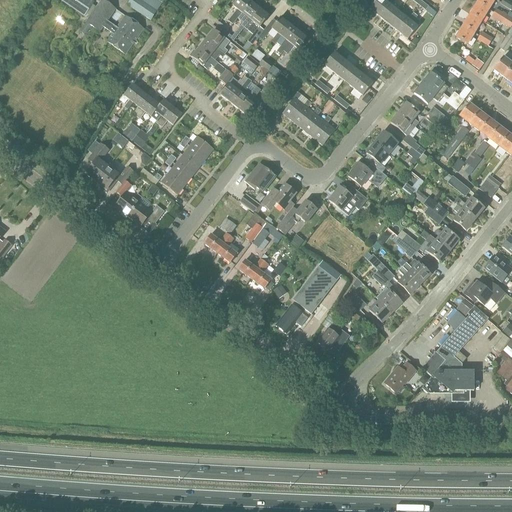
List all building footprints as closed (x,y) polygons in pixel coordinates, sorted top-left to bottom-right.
[(95,3),(90,0),(57,0),(84,18),(85,17),(88,19),(85,23),(100,34),(103,28),(113,34),(107,42),(125,55),(143,30),(125,17),(117,28),(108,22),(116,10),(102,0),(101,0),(96,8),(93,5),(95,3)] [(156,0),(130,0),(127,5),(151,21),(163,4),(156,0)] [(242,14),(250,3),(247,0),(237,0),(231,8),(236,11),(228,22),(233,26),(242,14)] [(379,18),(389,5),(382,0),(377,0),(369,10),(379,18)] [(479,0),(477,3),(489,10),(494,0),(479,0)] [(511,11),(511,4),(505,0),(503,0),(500,5),(510,11),(510,10),(511,11)] [(429,7),(422,2),(419,6),(425,11),(429,7)] [(244,29),(259,10),(250,3),(242,14),(247,18),(241,26),(244,29)] [(482,22),(489,10),(477,3),(470,15),(482,22)] [(388,25),(398,13),(389,5),(379,18),(388,25)] [(259,10),(244,29),(253,35),(247,43),(252,47),(258,39),(264,31),(260,28),(269,17),(259,10)] [(496,10),(491,17),(497,21),(502,13),(496,10)] [(398,33),(408,20),(398,13),(388,25),(398,33)] [(507,16),(502,13),(497,21),(502,24),(507,16)] [(475,34),(482,22),(470,15),(463,27),(475,34)] [(288,21),(283,16),(281,19),(272,29),(278,34),(271,42),(275,45),(281,37),(290,26),(286,23),(288,21)] [(408,20),(398,33),(407,41),(418,28),(408,20)] [(216,28),(225,35),(229,31),(219,23),(216,28)] [(290,26),(281,37),(287,41),(280,49),(278,53),(281,56),(284,52),(290,44),(299,33),(295,30),(297,28),(292,23),(290,26)] [(467,46),(475,34),(463,27),(456,39),(467,46)] [(509,35),(499,49),(505,53),(507,51),(511,44),(511,27),(511,28),(508,34),(509,35)] [(264,31),(258,39),(262,43),(271,31),(267,28),(264,31)] [(206,40),(217,49),(225,55),(227,52),(224,50),(230,43),(224,39),(223,40),(213,31),(206,40)] [(494,31),(491,37),(496,40),(499,34),(494,31)] [(299,51),(308,40),(310,38),(304,34),(302,36),(299,33),(290,44),(284,52),(287,55),(293,47),(299,51)] [(482,33),(477,41),(483,44),(487,36),(482,33)] [(493,40),(487,36),(483,44),(488,47),(493,40)] [(229,58),(225,55),(217,49),(206,40),(199,49),(210,58),(214,53),(226,62),(229,58)] [(210,66),(214,69),(218,64),(210,58),(199,49),(196,53),(193,51),(189,57),(206,70),(210,66)] [(265,55),(259,50),(254,56),(261,62),(265,55)] [(303,57),(297,52),(285,67),(291,72),(303,57)] [(334,74),(344,61),(334,54),(324,66),(334,74)] [(259,66),(248,57),(243,64),(253,72),(259,66)] [(259,65),(264,70),(268,73),(274,65),(264,58),(259,65)] [(474,58),(469,65),(475,70),(481,64),(474,58)] [(504,78),(511,67),(511,65),(503,58),(493,71),(504,78)] [(343,82),(353,69),(344,61),(334,74),(343,82)] [(222,75),(226,70),(218,64),(214,69),(222,75)] [(233,76),(239,70),(232,64),(227,71),(233,76)] [(353,89),(363,76),(353,69),(343,82),(353,89)] [(219,80),(220,81),(226,86),(233,76),(226,70),(219,80)] [(422,85),(446,104),(446,103),(456,111),(464,101),(463,101),(470,92),(465,88),(459,96),(455,92),(455,93),(454,93),(449,99),(439,91),(444,85),(442,84),(445,80),(434,71),(431,75),(430,74),(422,85)] [(363,76),(353,89),(362,97),(373,84),(363,76)] [(230,103),(248,80),(245,77),(235,90),(229,85),(220,96),(230,103)] [(268,78),(266,84),(274,87),(276,81),(268,78)] [(239,110),(252,93),(246,89),(248,87),(245,84),(248,80),(230,103),(239,110)] [(324,86),(318,81),(315,85),(321,90),(324,86)] [(453,86),(460,92),(465,87),(457,81),(453,86)] [(133,103),(142,93),(133,85),(124,96),(130,101),(124,108),(128,111),(133,103)] [(443,108),(446,104),(422,85),(414,95),(427,105),(432,99),(443,108)] [(324,86),(321,90),(328,95),(331,91),(324,86)] [(252,93),(239,110),(248,117),(256,106),(257,106),(259,103),(255,99),(261,91),(256,88),(252,93)] [(262,98),(267,102),(270,103),(276,95),(274,93),(269,89),(262,98)] [(136,117),(151,100),(142,93),(133,103),(139,108),(133,115),(136,117)] [(309,102),(308,101),(304,106),(297,101),(301,96),(298,93),(293,99),(294,100),(282,115),(293,123),(309,102)] [(279,103),(284,107),(291,98),(286,94),(279,103)] [(337,96),(334,100),(341,106),(344,101),(337,96)] [(151,118),(164,101),(159,107),(151,100),(136,117),(140,120),(145,113),(151,118)] [(159,126),(173,108),(164,101),(151,118),(156,122),(155,124),(159,126)] [(350,106),(344,101),(341,106),(346,110),(350,106)] [(302,131),(319,110),(318,109),(313,114),(307,109),(311,104),(309,102),(293,123),(302,131)] [(398,114),(411,124),(416,128),(419,124),(414,120),(419,114),(406,104),(398,114)] [(469,105),(459,117),(469,125),(479,112),(469,105)] [(173,108),(159,126),(162,129),(167,122),(173,127),(182,116),(173,108)] [(428,114),(444,127),(445,127),(442,124),(446,118),(433,108),(428,114)] [(312,139),(329,118),(327,117),(323,122),(317,117),(321,112),(319,110),(302,131),(312,139)] [(479,132),(489,120),(479,112),(469,125),(479,132)] [(406,130),(411,124),(398,114),(391,124),(403,134),(407,137),(403,142),(411,149),(427,161),(428,159),(423,156),(426,152),(421,149),(422,147),(417,143),(408,135),(410,133),(406,130)] [(441,131),(444,127),(428,114),(425,119),(441,131)] [(329,118),(312,139),(323,147),(335,131),(327,125),(331,120),(333,118),(331,117),(330,119),(329,118)] [(489,140),(499,128),(489,120),(479,132),(489,140)] [(466,130),(463,127),(441,156),(444,158),(466,130)] [(499,148),(509,135),(499,128),(489,140),(499,148)] [(120,135),(129,141),(133,136),(124,129),(120,135)] [(447,161),(469,132),(466,130),(444,158),(447,161)] [(375,144),(389,155),(397,145),(383,133),(375,144)] [(128,143),(128,142),(123,138),(118,134),(113,141),(123,149),(128,143)] [(509,155),(511,151),(511,138),(509,135),(499,148),(509,155)] [(186,137),(182,142),(187,146),(191,141),(186,137)] [(189,147),(205,160),(212,150),(197,138),(189,147)] [(110,165),(102,159),(109,151),(101,145),(100,146),(95,142),(88,151),(93,155),(89,160),(95,164),(86,175),(96,183),(110,165)] [(478,148),(484,153),(489,147),(483,142),(478,148)] [(380,166),(389,155),(375,144),(366,154),(380,166)] [(198,169),(205,160),(189,147),(182,156),(198,169)] [(477,157),(477,156),(480,159),(484,153),(478,148),(474,154),(473,154),(467,162),(471,164),(477,157)] [(422,168),(427,161),(411,149),(407,154),(412,159),(409,163),(413,167),(416,164),(422,168)] [(172,156),(168,160),(173,164),(176,159),(172,156)] [(191,178),(198,169),(182,156),(175,165),(191,178)] [(481,160),(477,157),(471,164),(469,166),(474,170),(481,160)] [(366,170),(359,164),(348,177),(362,188),(368,181),(378,189),(387,178),(371,165),(366,170)] [(110,165),(96,183),(106,191),(118,176),(117,175),(119,172),(110,165)] [(184,187),(191,178),(175,165),(168,175),(184,187)] [(116,182),(122,186),(133,172),(127,167),(116,182)] [(263,168),(250,184),(262,193),(275,178),(263,168)] [(162,178),(157,174),(154,178),(145,171),(141,176),(155,186),(162,178)] [(176,196),(184,187),(168,175),(160,184),(176,196)] [(492,186),(496,181),(490,176),(486,181),(492,186)] [(447,184),(465,198),(470,191),(453,177),(447,184)] [(406,184),(402,190),(412,198),(420,188),(420,187),(421,186),(420,186),(423,182),(418,178),(415,182),(417,184),(416,184),(412,189),(406,184)] [(497,190),(492,186),(486,181),(482,186),(494,194),(497,190)] [(501,185),(496,181),(492,186),(497,190),(501,185)] [(125,193),(131,186),(126,182),(122,186),(116,193),(122,198),(125,193)] [(284,185),(271,201),(283,210),(296,195),(284,185)] [(494,194),(482,186),(479,190),(491,199),(494,194)] [(349,215),(355,208),(359,211),(367,201),(352,188),(347,194),(340,188),(329,202),(341,212),(346,216),(349,215)] [(43,193),(36,199),(42,206),(49,200),(43,193)] [(133,199),(127,195),(123,199),(123,198),(115,208),(128,218),(143,200),(143,199),(137,194),(133,199)] [(246,195),(239,203),(254,214),(260,206),(263,202),(261,200),(257,204),(246,195)] [(232,208),(229,203),(231,202),(229,197),(219,203),(224,212),(232,208)] [(423,205),(428,209),(443,221),(449,214),(429,198),(423,205)] [(453,204),(475,221),(484,210),(471,200),(466,206),(458,199),(453,204)] [(143,200),(128,218),(140,228),(147,218),(155,225),(165,213),(157,206),(151,214),(147,210),(150,206),(143,200)] [(169,201),(163,209),(170,215),(177,207),(169,201)] [(291,211),(276,229),(285,236),(299,219),(306,224),(316,211),(305,202),(296,214),(291,211)] [(466,232),(475,221),(453,204),(450,208),(458,215),(453,221),(466,232)] [(260,206),(254,214),(257,216),(263,208),(260,206)] [(443,221),(428,209),(424,214),(439,226),(443,221)] [(248,212),(239,224),(245,228),(247,226),(252,229),(245,239),(251,244),(262,229),(265,225),(248,212)] [(216,255),(237,227),(226,219),(220,228),(225,232),(225,231),(228,233),(227,234),(226,234),(219,243),(210,235),(203,245),(216,255)] [(239,224),(237,227),(216,255),(230,265),(236,255),(228,249),(234,240),(235,241),(245,229),(239,224)] [(263,230),(252,244),(258,249),(269,235),(273,230),(267,225),(263,230)] [(436,242),(450,253),(459,241),(446,230),(437,241),(436,241),(437,242),(436,242)] [(398,237),(417,253),(421,248),(406,236),(401,232),(398,237)] [(436,241),(437,241),(430,236),(426,241),(432,247),(427,253),(441,264),(450,253),(436,242),(437,242),(436,241)] [(291,237),(288,244),(297,247),(300,240),(291,237)] [(417,253),(398,237),(393,242),(410,259),(417,253)] [(0,241),(0,261),(0,262),(11,248),(4,242),(2,244),(0,241)] [(374,253),(378,247),(372,243),(368,249),(374,253)] [(251,280),(267,257),(264,255),(261,260),(260,260),(254,268),(244,261),(237,270),(251,280)] [(367,261),(389,283),(395,278),(373,255),(367,261)] [(267,257),(251,280),(264,290),(271,281),(262,274),(269,266),(265,263),(268,258),(267,257)] [(511,271),(502,264),(494,257),(484,270),(501,284),(502,282),(506,285),(511,280),(511,281),(511,271)] [(398,264),(420,286),(430,276),(418,264),(412,270),(406,264),(402,260),(398,264)] [(383,289),(389,283),(367,261),(374,268),(378,272),(372,278),(383,289)] [(280,278),(286,269),(279,264),(273,272),(280,278)] [(311,316),(337,282),(336,282),(340,277),(323,264),(319,268),(318,268),(293,301),(311,316)] [(410,295),(420,286),(398,264),(396,265),(401,270),(398,272),(404,278),(398,284),(410,295)] [(477,301),(490,311),(504,294),(490,282),(485,290),(477,284),(473,288),(471,286),(464,295),(474,303),(477,301)] [(277,299),(284,293),(276,284),(269,290),(277,299)] [(379,302),(392,314),(402,304),(389,292),(383,298),(380,295),(376,299),(379,302)] [(366,306),(355,294),(349,300),(361,312),(366,306)] [(448,317),(461,311),(456,299),(443,305),(448,317)] [(328,330),(317,344),(328,352),(332,347),(338,352),(350,337),(333,324),(337,320),(346,307),(339,302),(330,316),(329,315),(322,326),(328,330)] [(382,324),(392,314),(379,302),(369,311),(382,324)] [(302,315),(291,306),(276,327),(286,335),(296,322),(302,327),(307,319),(302,315)] [(489,320),(474,307),(467,315),(469,316),(436,354),(445,362),(422,390),(427,394),(431,390),(436,394),(439,390),(444,394),(447,390),(452,394),(454,392),(474,392),(474,372),(462,372),(462,366),(454,358),(489,320)] [(445,362),(435,353),(421,369),(431,378),(445,362)] [(505,391),(511,396),(511,376),(511,377),(511,376),(511,362),(509,360),(497,374),(506,382),(504,385),(507,388),(505,391)] [(406,364),(401,370),(398,368),(384,384),(395,394),(403,385),(404,385),(416,372),(406,364)] [(464,395),(453,395),(453,399),(453,403),(470,403),(470,399),(470,392),(464,392),(464,395)]
